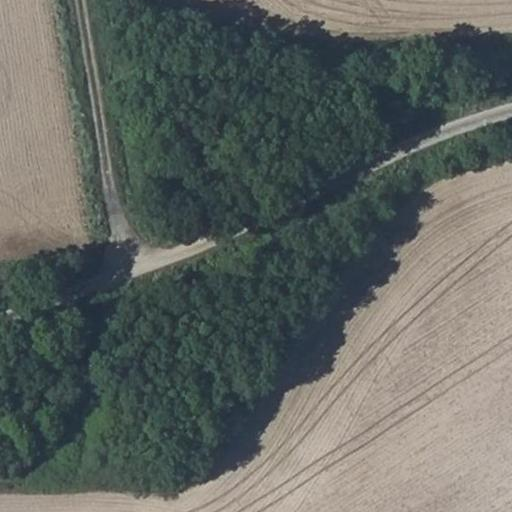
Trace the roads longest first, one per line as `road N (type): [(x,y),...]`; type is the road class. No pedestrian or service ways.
road 1 (track): [(511,108),(448,128),(191,247),(0,316)]
road 2 (track): [(77,0),(126,270)]
road 3 (track): [(99,281),(73,438),(47,511)]
